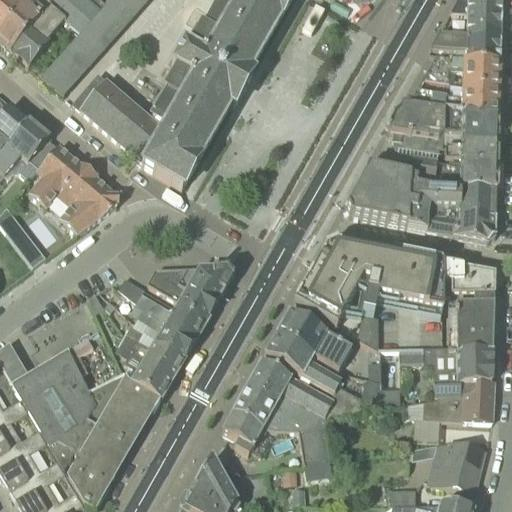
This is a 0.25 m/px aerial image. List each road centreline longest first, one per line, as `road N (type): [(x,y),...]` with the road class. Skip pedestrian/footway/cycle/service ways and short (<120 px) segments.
road 1 (secondary): [(272,281),(432,0)]
road 2 (secondary): [(137,511),(272,281)]
road 3 (residential): [(154,211),(0,77)]
road 4 (residential): [(0,327),(154,211)]
road 5 (residential): [(272,281),(154,211)]
